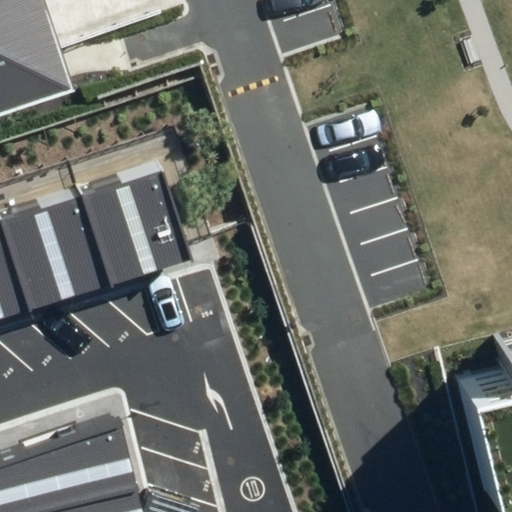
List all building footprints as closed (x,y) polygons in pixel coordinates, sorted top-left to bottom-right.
[(0,0),(0,121),(79,96),(47,0),(0,0)] [(81,191),(112,286),(190,261),(159,166),(81,191)] [(3,217),(34,311),(112,286),(81,191),(3,217)] [(3,217),(0,217),(0,321),(34,311),(3,217)] [(511,511),(511,341),(441,358),(484,511),(511,511)] [(0,449),(0,511),(41,511),(138,489),(121,409),(0,449)] [(142,511),(138,489),(41,511),(142,511)]
